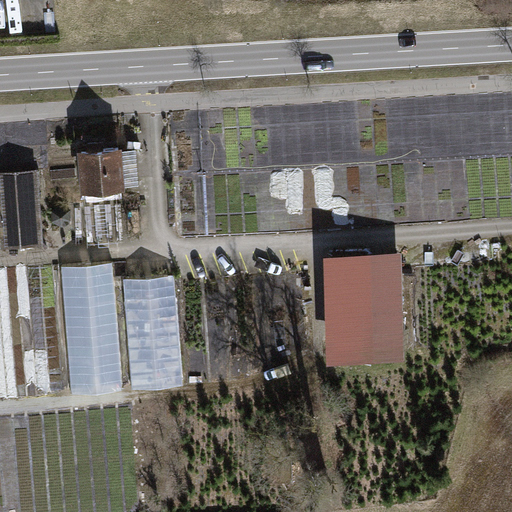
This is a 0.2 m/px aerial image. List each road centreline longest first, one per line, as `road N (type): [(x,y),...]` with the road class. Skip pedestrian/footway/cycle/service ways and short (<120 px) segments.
road 1 (track): [(511,227),(157,250),(146,66)]
road 2 (secondary): [(0,75),(511,44)]
road 3 (track): [(0,408),(223,389),(284,371),(312,350),(320,330),(317,240)]
road 4 (track): [(0,262),(157,250)]
